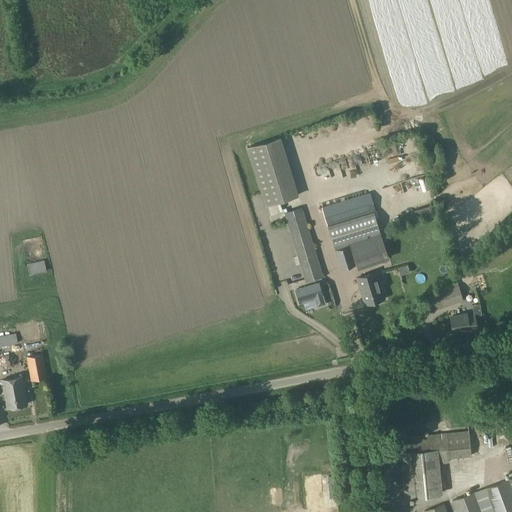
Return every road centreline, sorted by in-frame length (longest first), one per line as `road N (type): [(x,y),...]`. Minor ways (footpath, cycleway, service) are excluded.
road 1 (unclassified): [(0,436),(360,370)]
road 2 (unclassified): [(360,370),(511,343)]
road 3 (unclassified): [(370,511),(360,370)]
